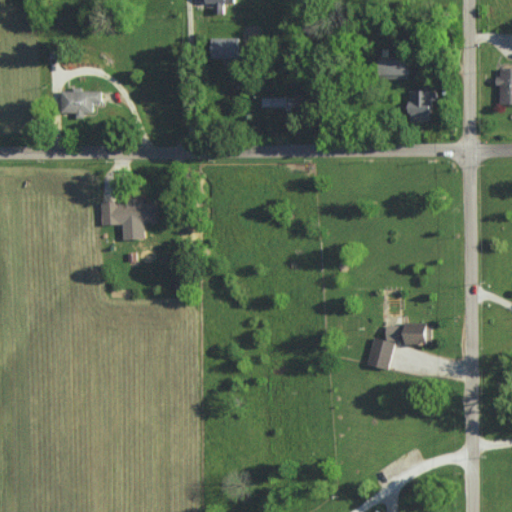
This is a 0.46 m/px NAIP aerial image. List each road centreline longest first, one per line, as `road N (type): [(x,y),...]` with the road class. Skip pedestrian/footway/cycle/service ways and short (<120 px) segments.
road 1 (residential): [(465,511),(462,0)]
road 2 (residential): [(0,153),(511,151)]
road 3 (residential): [(352,511),(432,462),(511,442)]
